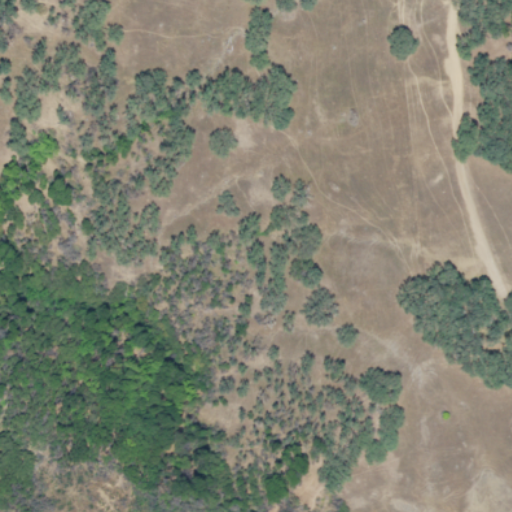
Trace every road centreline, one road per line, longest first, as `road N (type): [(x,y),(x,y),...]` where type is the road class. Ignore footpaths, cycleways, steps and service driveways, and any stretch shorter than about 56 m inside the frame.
road 1 (track): [(464,0),(473,181),(506,321)]
road 2 (track): [(506,321),(484,349),(362,421),(315,460),(296,485),(293,511)]
